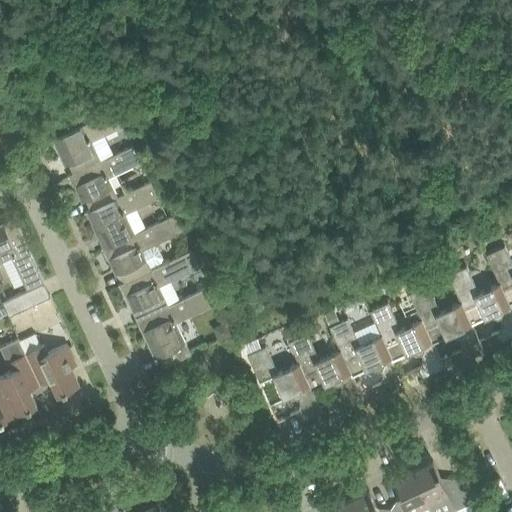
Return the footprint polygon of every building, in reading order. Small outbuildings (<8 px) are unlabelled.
[(68,130),(50,139),(51,140),(53,139),(58,150),(62,148),(69,163),(74,172),(74,173),(101,160),(101,159),(90,135),(107,127),(113,130),(125,124),(117,108),(68,130)] [(0,146),(11,141),(12,143),(13,142),(4,124),(0,114),(0,146)] [(74,172),(69,174),(75,187),(79,185),(86,199),(91,208),(91,209),(118,196),(118,195),(107,171),(124,164),(130,166),(142,161),(134,144),(101,159),(101,160),(74,173),(74,172)] [(91,208),(86,210),(92,223),(96,221),(107,245),(108,245),(135,232),(124,208),(141,200),(147,202),(158,197),(151,180),(118,195),(118,196),(91,209),(91,208)] [(107,245),(103,247),(109,259),(113,257),(124,281),(125,281),(152,268),(151,265),(161,261),(163,256),(157,244),(152,244),(150,239),(158,236),(164,238),(175,233),(183,229),(176,213),(168,216),(135,232),(108,245),(107,245)] [(0,227),(0,261),(15,254),(23,271),(22,276),(27,288),(44,280),(13,214),(12,215),(13,217),(1,222),(3,226),(0,227)] [(500,281),(510,302),(511,300),(511,259),(505,244),(487,253),(500,281)] [(122,282),(120,283),(126,295),(130,293),(141,317),(142,317),(169,305),(169,304),(158,280),(174,272),(181,275),(200,266),(192,249),(184,252),(152,268),(125,281),(124,281),(122,282)] [(471,322),(472,322),(493,312),(494,314),(497,315),(499,314),(503,323),(501,323),(500,327),(500,328),(496,331),(497,332),(501,330),(505,339),(511,335),(511,305),(510,302),(500,281),(479,291),(467,264),(448,273),(461,300),(471,322)] [(8,314),(51,295),(44,280),(27,288),(2,300),(8,314)] [(461,300),(440,310),(428,284),(410,292),(421,317),(422,317),(433,341),(454,331),(455,333),(459,334),(460,333),(464,342),(462,342),(461,346),(462,348),(457,350),(458,351),(462,349),(466,358),(485,349),(472,322),(471,322),(461,300)] [(141,317),(137,319),(143,332),(147,330),(164,366),(192,353),(175,316),(191,308),(198,311),(218,301),(210,285),(169,304),(169,305),(142,317),(141,317)] [(422,317),(421,317),(400,327),(388,300),(370,309),(381,333),(393,358),(414,348),(415,350),(419,351),(420,350),(424,359),(423,359),(421,363),(422,364),(417,367),(418,368),(422,366),(426,375),(445,366),(436,348),(433,341),(422,317)] [(330,325),(340,348),(341,347),(352,374),(353,374),(374,364),(375,366),(379,367),(380,366),(384,375),(382,375),(381,379),(382,380),(377,383),(378,384),(382,382),(386,391),(404,382),(393,358),(381,333),(360,342),(348,316),(330,325)] [(341,347),(340,348),(319,357),(307,331),(289,340),(299,361),(312,389),(313,388),(334,379),(334,380),(338,382),(339,381),(343,389),(342,390),(340,394),(341,395),(336,397),(337,399),(341,396),(345,405),(364,397),(353,374),(352,374),(341,347)] [(37,403),(30,387),(40,382),(26,352),(18,337),(1,346),(11,368),(0,373),(0,378),(16,413),(37,403)] [(44,344),(26,352),(40,382),(50,378),(58,394),(80,383),(72,366),(77,364),(67,342),(48,351),(44,344)] [(248,354),(270,403),(292,393),(293,394),(297,395),(298,395),(302,403),(300,404),(299,408),(300,409),(295,411),(295,412),(300,410),(304,419),(322,410),(314,392),(313,388),(312,389),(299,361),(278,371),(266,345),(248,354)] [(0,420),(16,413),(0,378),(0,420)] [(433,459),(412,469),(429,505),(449,495),(455,509),(467,503),(455,477),(444,482),(433,459)] [(413,511),(429,505),(412,469),(391,479),(402,502),(391,507),(393,511),(413,511)] [(380,511),(369,489),(348,499),(354,511),(393,511),(391,507),(381,511),(380,511)] [(354,511),(348,499),(327,509),(328,511),(354,511)]
